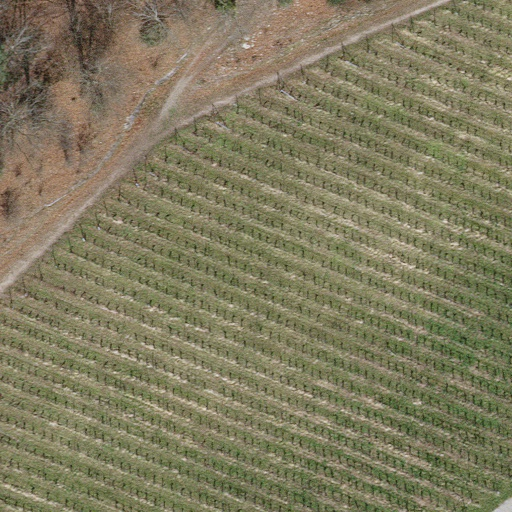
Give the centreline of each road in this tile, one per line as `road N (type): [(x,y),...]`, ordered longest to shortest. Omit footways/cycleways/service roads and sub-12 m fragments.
road 1 (track): [(0,285),(148,135)]
road 2 (track): [(148,135),(251,0)]
